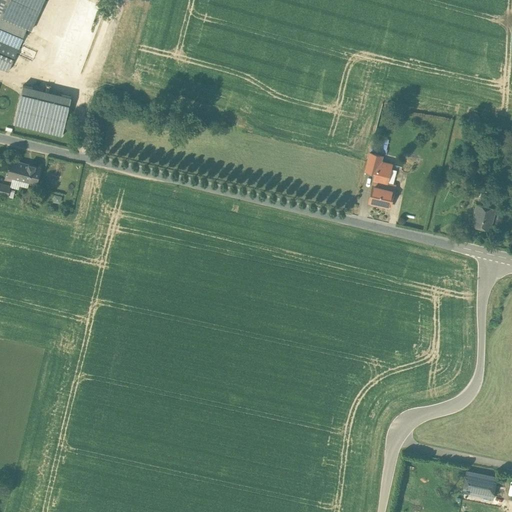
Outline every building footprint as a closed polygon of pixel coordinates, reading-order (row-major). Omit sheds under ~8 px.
[(0,0),(0,16),(3,18),(10,0),(0,0)] [(43,0),(10,0),(3,18),(28,29),(31,31),(43,0)] [(3,18),(0,16),(0,40),(19,49),(28,29),(3,18)] [(0,40),(0,68),(9,72),(19,49),(0,40)] [(23,85),(15,126),(67,135),(75,95),(23,85)] [(382,156),(370,153),(368,158),(381,162),(382,156)] [(381,162),(368,158),(365,170),(377,173),(378,173),(381,162)] [(41,167),(12,160),(12,159),(7,177),(8,177),(37,184),(41,167)] [(381,162),(378,173),(377,173),(375,180),(374,180),(369,202),(390,207),(394,191),(385,188),(391,164),(381,162)] [(11,186),(0,183),(0,194),(8,196),(10,189),(11,186)] [(495,209),(477,204),(472,225),(490,230),(495,209)] [(481,475),(465,471),(461,488),(477,492),(476,494),(493,498),(498,478),(481,473),(481,475)]
